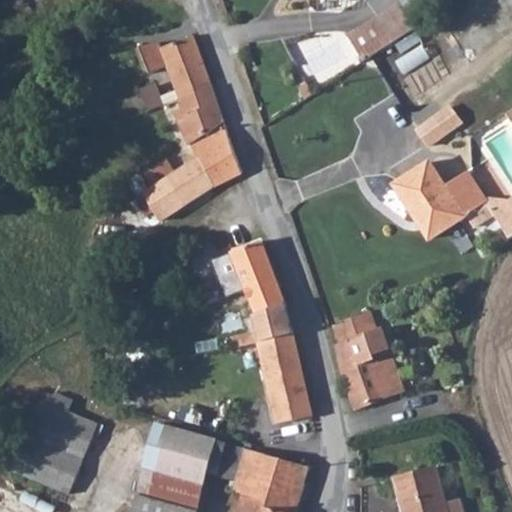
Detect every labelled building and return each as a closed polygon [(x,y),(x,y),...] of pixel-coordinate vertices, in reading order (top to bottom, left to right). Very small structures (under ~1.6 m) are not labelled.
[(411,0),(402,0),(372,20),(389,46),(426,22),(411,0)] [(351,34),(365,59),(389,46),(372,20),(351,34)] [(213,87),(192,38),(164,48),(160,42),(143,45),(152,73),(168,68),(182,100),(213,87)] [(213,87),(182,100),(185,108),(177,113),(189,140),(225,124),(213,87)] [(461,126),(447,105),(412,128),(427,149),(461,126)] [(225,124),(189,140),(198,161),(216,189),(241,175),(225,124)] [(168,177),(189,206),(216,189),(198,161),(168,177)] [(154,164),(143,170),(153,188),(145,194),(162,222),(189,206),(168,177),(163,179),(154,164)] [(485,208),(483,204),(467,180),(447,193),(428,166),(394,188),(418,226),(424,222),(436,239),(485,208)] [(507,242),(511,238),(511,201),(509,203),(483,204),(485,208),(507,242)] [(283,305),(263,243),(246,250),(240,241),(215,252),(230,284),(240,281),(256,315),(283,305)] [(256,315),(252,317),(257,333),(260,345),(294,337),(283,305),(256,315)] [(367,313),(339,323),(344,336),(372,326),(367,313)] [(347,347),(336,350),(355,411),(388,400),(370,357),(390,350),(383,330),(374,332),(372,326),(344,336),(347,347)] [(231,341),(234,351),(258,345),(260,345),(257,333),(231,341)] [(301,372),(294,337),(260,345),(258,345),(267,379),(301,372)] [(405,394),(390,350),(370,357),(388,400),(405,394)] [(301,372),(267,379),(279,427),(311,418),(301,372)] [(40,404),(18,458),(52,470),(76,418),(40,404)] [(74,478),(89,444),(97,427),(76,418),(52,470),(74,478)] [(215,480),(225,445),(160,426),(138,494),(194,511),(203,477),(215,480)] [(236,511),(296,511),(300,500),(307,469),(225,445),(215,480),(229,483),(228,494),(239,499),(236,511)] [(52,470),(18,458),(11,474),(69,497),(78,479),(74,478),(52,470)] [(454,511),(447,488),(441,469),(401,482),(409,511),(454,511)] [(447,488),(454,511),(472,511),(462,483),(447,488)] [(166,509),(173,511),(197,511),(194,511),(138,494),(137,499),(166,509)] [(173,511),(166,509),(137,499),(132,511),(173,511)]
